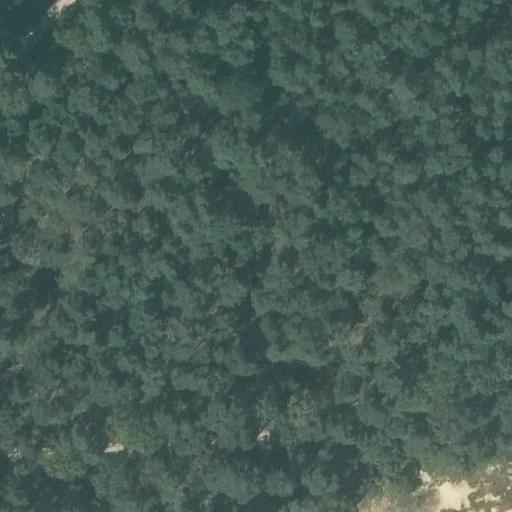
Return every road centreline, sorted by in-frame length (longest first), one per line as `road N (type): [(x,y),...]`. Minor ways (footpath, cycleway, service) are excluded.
road 1 (track): [(0,420),(511,322)]
road 2 (track): [(0,103),(93,0)]
